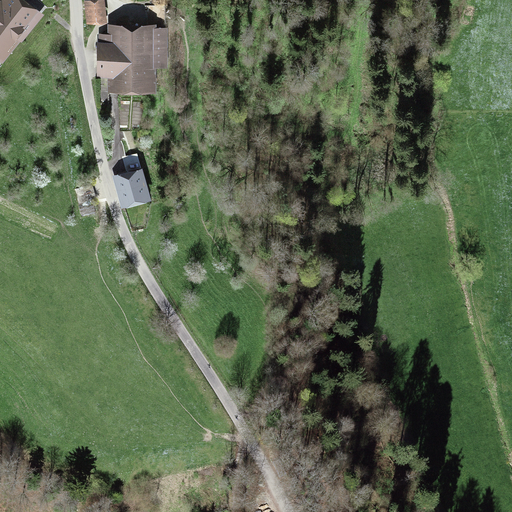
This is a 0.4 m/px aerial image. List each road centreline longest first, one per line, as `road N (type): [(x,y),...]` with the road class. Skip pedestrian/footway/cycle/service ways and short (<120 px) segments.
road 1 (unclassified): [(74,0),(90,109),(123,230),(286,511)]
road 2 (track): [(367,0),(353,117),(366,184)]
